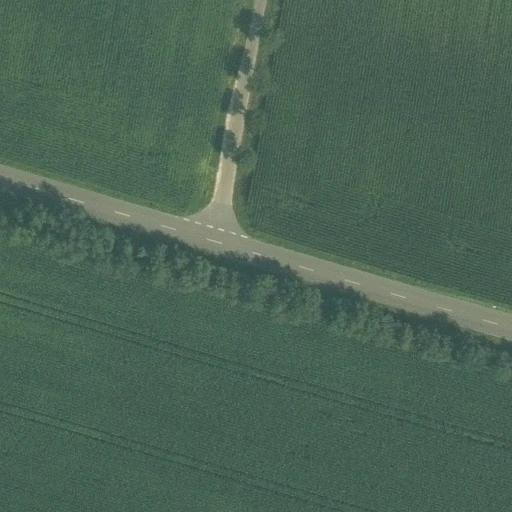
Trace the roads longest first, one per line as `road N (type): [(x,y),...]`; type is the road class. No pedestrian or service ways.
road 1 (tertiary): [(511,327),(211,240)]
road 2 (unclassified): [(255,0),(211,240)]
road 3 (tertiary): [(211,240),(0,178)]
